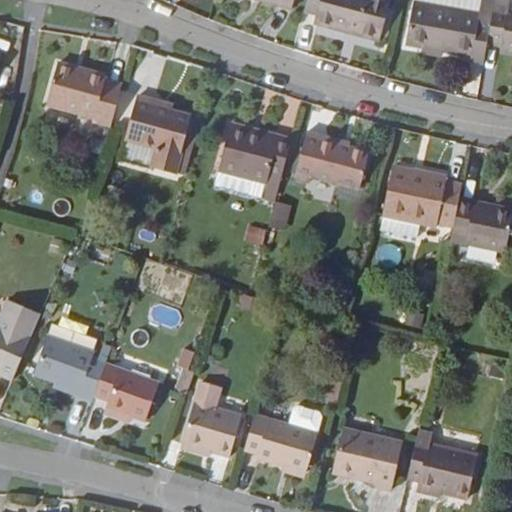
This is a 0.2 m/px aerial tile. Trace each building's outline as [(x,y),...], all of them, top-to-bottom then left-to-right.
[(257,0),(257,2),(293,12),(295,0),(257,0)] [(308,0),(306,13),(317,15),(314,26),(354,37),(354,32),(381,39),(391,0),(308,0)] [(483,0),(414,0),(414,3),(481,15),(483,4),(483,0)] [(511,0),(496,0),(496,6),(494,16),(488,46),(501,48),(501,51),(511,52),(511,12),(509,12),(511,0)] [(484,67),(488,46),(494,16),(496,6),(483,4),(481,15),(414,3),(406,45),(443,52),(472,57),(470,64),(484,67)] [(380,43),(381,39),(354,32),(354,37),(380,43)] [(441,59),(443,52),(423,49),(422,55),(441,59)] [(111,128),(123,85),(106,81),(108,77),(58,64),(47,107),(95,119),(93,124),(111,128)] [(160,102),(138,96),(126,140),(156,149),(151,167),(176,173),(192,117),(173,112),(159,108),(160,102)] [(159,108),(173,112),(175,106),(160,102),(159,108)] [(200,120),(192,117),(176,173),(185,176),(200,120)] [(276,204),(291,145),(246,134),(247,129),(231,125),(218,172),(267,185),(264,200),(276,204)] [(291,145),(293,140),(247,129),(246,134),(291,145)] [(360,191),(369,154),(346,148),(321,141),(323,136),(307,132),(295,180),(310,184),(311,178),(360,191)] [(321,141),(346,148),(347,143),(323,136),(321,141)] [(460,201),(463,183),(447,181),(448,177),(394,166),(383,217),(437,228),(438,226),(454,229),(460,201)] [(267,185),(218,172),(214,187),(264,200),(267,185)] [(511,226),(511,212),(460,201),(454,229),(452,240),(506,252),(511,226)] [(263,245),(266,230),(249,226),(245,241),(263,245)] [(0,374),(13,381),(41,316),(9,302),(0,320),(0,368),(0,369),(0,374)] [(52,325),(48,336),(95,353),(99,342),(52,325)] [(92,402),(95,397),(104,370),(106,364),(93,359),(95,353),(48,336),(35,375),(81,391),(79,397),(92,402)] [(118,375),(104,370),(95,397),(109,402),(106,408),(146,423),(160,383),(120,370),(118,375)] [(335,413),(344,379),(332,376),(324,410),(335,413)] [(200,384),(183,443),(211,451),(230,457),(243,418),(214,409),(220,390),(200,384)] [(293,416),(290,426),(319,434),(322,424),(318,418),(299,413),(293,416)] [(290,426),(255,416),(244,452),(258,456),(257,458),(284,466),(306,473),(319,434),(290,426)] [(433,433),(420,429),(408,479),(421,482),(420,486),(443,491),(467,497),(478,455),(430,444),(433,433)] [(404,444),(343,430),(333,473),(376,483),(375,488),(392,492),(404,444)] [(209,459),(211,451),(183,443),(181,450),(209,459)] [(306,473),(284,466),(282,473),(304,479),(306,473)] [(443,491),(420,486),(419,492),(442,497),(443,491)]
